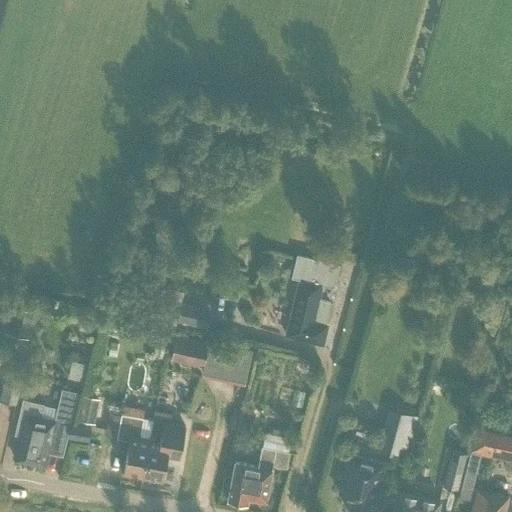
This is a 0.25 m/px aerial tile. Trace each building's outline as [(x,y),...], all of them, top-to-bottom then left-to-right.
[(323,343),(327,324),(326,323),(331,303),(318,299),(322,283),(333,285),(338,265),(297,255),(292,276),(300,278),(291,316),(286,335),(323,343)] [(420,303),(446,308),(449,296),(423,291),(420,303)] [(505,305),(490,299),(483,320),(498,325),(505,305)] [(208,324),(212,307),(186,301),(182,319),(208,324)] [(109,316),(105,303),(86,308),(89,322),(109,316)] [(30,339),(38,312),(12,304),(4,331),(30,339)] [(159,331),(154,356),(164,357),(168,333),(159,331)] [(203,366),(208,343),(177,336),(172,359),(203,366)] [(219,337),(213,360),(255,371),(261,348),(219,337)] [(90,368),(95,351),(82,347),(78,364),(90,368)] [(0,399),(16,404),(28,363),(11,359),(0,397),(0,399)] [(17,425),(23,427),(16,460),(46,466),(49,452),(63,455),(78,392),(63,388),(55,420),(41,417),(43,404),(23,399),(17,425)] [(94,423),(99,398),(84,395),(79,420),(94,423)] [(379,449),(407,456),(418,414),(390,407),(379,449)] [(150,437),(143,477),(163,480),(169,447),(181,450),(186,425),(169,422),(171,412),(156,409),(154,419),(150,437)] [(122,413),(117,437),(130,440),(123,473),(143,477),(150,437),(154,419),(143,417),(122,413)] [(243,420),(240,431),(251,433),(253,423),(243,420)] [(89,438),(90,427),(71,424),(70,435),(89,438)] [(474,431),(470,450),(481,452),(494,455),(511,459),(511,434),(499,432),(498,436),(474,431)] [(291,437),(265,432),(258,465),(236,460),(228,498),(247,502),(248,496),(266,500),(273,464),(287,467),(290,451),(288,451),(291,437)] [(458,488),(467,453),(453,449),(444,485),(458,488)] [(455,511),(452,511),(451,511),(503,511),(508,495),(477,488),(476,490),(472,489),(481,452),(470,450),(459,496),(474,499),(471,511),(455,511)] [(349,453),(338,492),(352,496),(347,511),(367,511),(371,501),(374,502),(385,463),(349,453)] [(436,511),(440,499),(409,492),(412,478),(404,477),(401,491),(398,490),(393,511),(436,511)]
